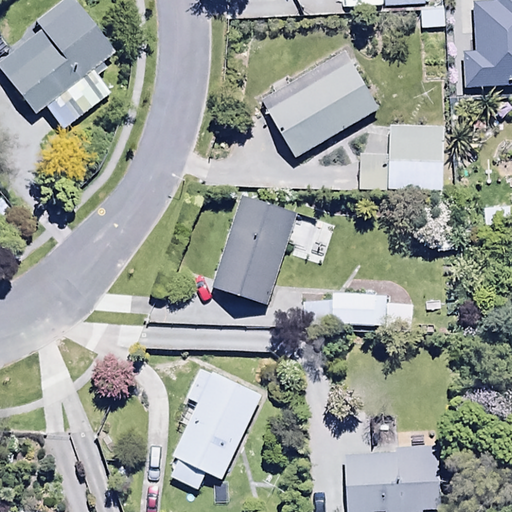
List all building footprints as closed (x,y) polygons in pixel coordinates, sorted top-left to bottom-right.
[(40,36),(0,64),(0,75),(29,117),(42,109),(58,132),(108,97),(88,69),(110,53),(73,0),(65,0),(31,24),(40,36)] [(423,0),(381,0),(383,9),(424,6),(423,0)] [(442,9),(417,11),(419,30),(444,28),(442,9)] [(449,34),(452,34),(453,93),(484,92),(482,19),(449,19),(449,34)] [(260,103),(295,159),(377,109),(342,52),(260,103)] [(356,157),(357,191),(440,192),(440,128),(384,128),(384,130),(363,130),(363,157),(356,157)] [(240,198),(210,288),(265,307),(295,216),(240,198)] [(506,209),(481,210),(482,228),(507,227),(506,209)] [(384,297),(329,293),(327,324),(382,327),(384,297)] [(326,303),(294,304),(295,327),(327,326),(326,303)] [(185,399),(194,404),(169,458),(176,461),(167,479),(195,492),(203,474),(219,481),(258,395),(199,368),(185,399)] [(392,453),(341,456),(343,511),(435,511),(432,446),(392,447),(392,453)]
